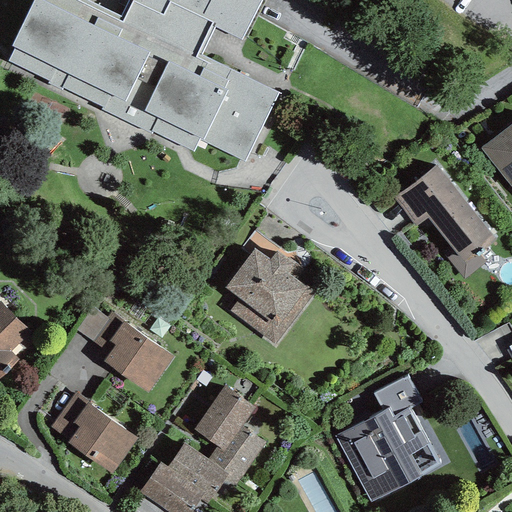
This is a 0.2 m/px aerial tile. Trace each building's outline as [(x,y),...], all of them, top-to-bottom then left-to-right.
[(129,0),(121,16),(88,0),(33,0),(11,46),(15,47),(8,62),(49,80),(47,84),(62,91),(63,88),(103,107),(102,110),(151,134),(152,132),(194,152),(200,140),(244,162),(278,94),(201,55),(214,28),(241,40),(262,0),(129,0)] [(511,123),(481,148),(511,185),(511,123)] [(437,166),(392,198),(415,226),(426,218),(449,247),(442,253),(463,280),(486,261),(479,252),(496,239),(437,166)] [(270,260),(254,249),(225,288),(239,299),(229,311),(274,345),(314,292),(321,283),(289,258),(288,260),(277,251),(270,260)] [(0,377),(19,360),(11,352),(29,333),(0,303),(0,377)] [(92,307),(75,329),(92,342),(109,319),(107,318),(92,307)] [(147,393),(173,357),(113,313),(111,312),(107,318),(109,319),(92,342),(110,355),(104,362),(147,393)] [(334,436),(371,503),(440,465),(410,409),(422,402),(406,377),(373,394),(383,412),(334,436)] [(243,426),(255,409),(225,386),(194,430),(217,446),(224,452),(243,426)] [(111,475),(137,439),(91,405),(92,403),(76,391),(50,427),(69,441),(68,443),(111,475)] [(221,484),(231,489),(264,443),(243,426),(224,452),(217,446),(207,460),(228,474),(221,484)] [(221,484),(228,474),(207,460),(184,443),(167,467),(205,493),(200,499),(207,503),(221,484)] [(190,511),(200,499),(205,493),(167,467),(161,462),(139,493),(166,511),(190,511)]
